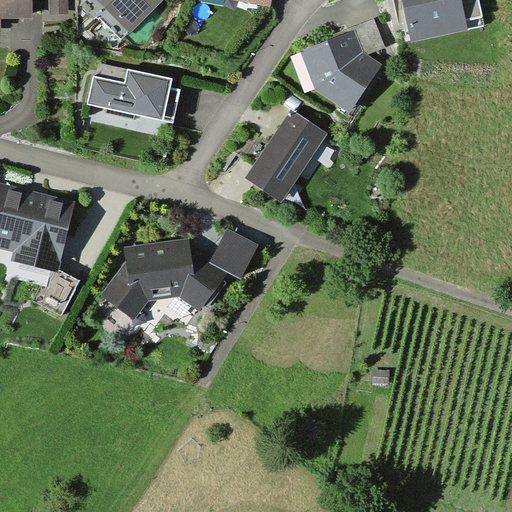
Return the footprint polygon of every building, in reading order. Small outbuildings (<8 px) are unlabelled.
[(34,0),(0,0),(0,18),(35,18),(34,0)] [(67,0),(50,0),(50,15),(67,16),(67,0)] [(94,0),(139,34),(168,1),(167,0),(94,0)] [(278,0),(226,0),(277,10),(278,0)] [(403,0),(414,44),(470,33),(467,22),(462,0),(403,0)] [(462,0),(467,22),(485,17),(480,0),(462,0)] [(356,35),(303,54),(321,96),(358,121),(390,70),(370,54),(356,35)] [(131,87),(100,81),(96,107),(174,125),(183,83),(134,73),(131,87)] [(331,138),(293,114),(251,183),(290,207),(331,138)] [(84,210),(0,188),(0,245),(20,250),(17,260),(66,274),(84,210)] [(126,263),(102,299),(134,322),(153,300),(179,298),(201,315),(231,278),(243,281),(260,246),(228,231),(212,261),(193,247),(192,239),(125,248),(126,263)] [(389,370),(374,370),(373,385),(389,386),(389,370)] [(309,416),(296,435),(313,446),(326,427),(309,416)]
